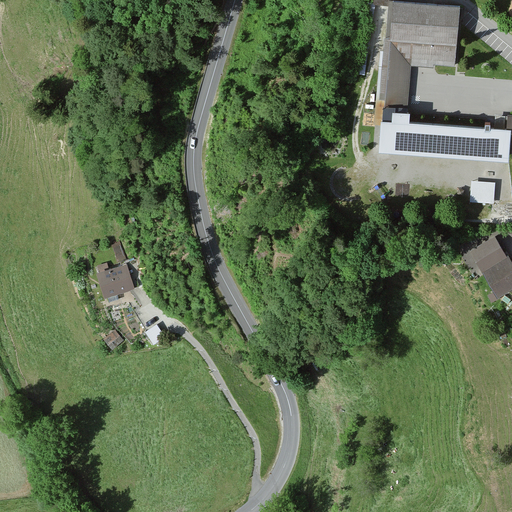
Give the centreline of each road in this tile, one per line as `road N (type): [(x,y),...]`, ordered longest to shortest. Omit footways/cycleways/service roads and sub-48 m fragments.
road 1 (secondary): [(248,511),(276,482),(292,424),(283,388),(215,260),(194,174),(200,118),(234,0)]
road 2 (track): [(251,510),(253,435),(202,352),(149,307)]
road 3 (track): [(382,0),(355,156)]
